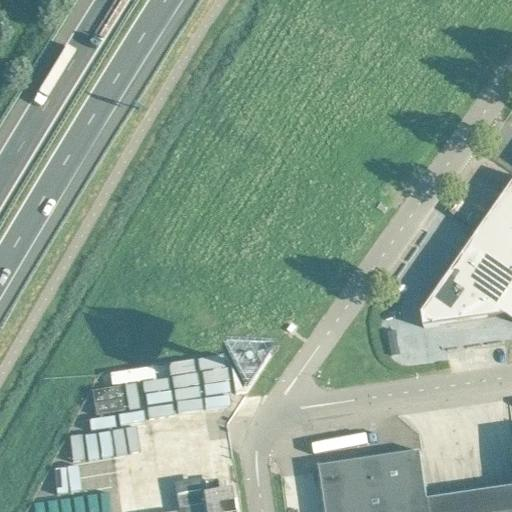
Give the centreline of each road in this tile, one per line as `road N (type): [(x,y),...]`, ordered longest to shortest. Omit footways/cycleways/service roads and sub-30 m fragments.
road 1 (unclassified): [(511,75),(261,423)]
road 2 (motorway): [(0,269),(167,0)]
road 3 (unclassified): [(261,423),(511,384)]
road 4 (motorway): [(102,0),(0,172)]
